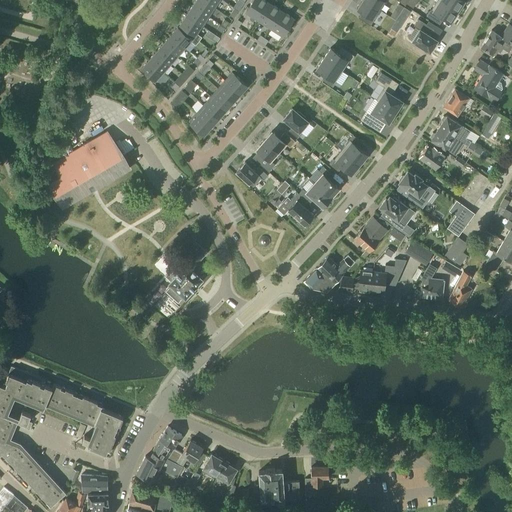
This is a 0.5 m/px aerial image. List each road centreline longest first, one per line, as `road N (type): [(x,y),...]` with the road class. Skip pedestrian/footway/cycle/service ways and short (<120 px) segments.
road 1 (unclassified): [(282,284),(404,141),(488,0)]
road 2 (residential): [(454,511),(443,481),(412,457),(252,452),(157,412)]
road 3 (residential): [(193,164),(210,155),(314,22),(342,0)]
road 4 (unclassified): [(500,318),(304,295),(282,284)]
road 5 (unclassified): [(157,412),(187,370),(270,296)]
road 6 (residential): [(270,296),(193,164)]
road 7 (residential): [(193,164),(159,109),(115,67)]
road 8 (residential): [(115,67),(0,28)]
